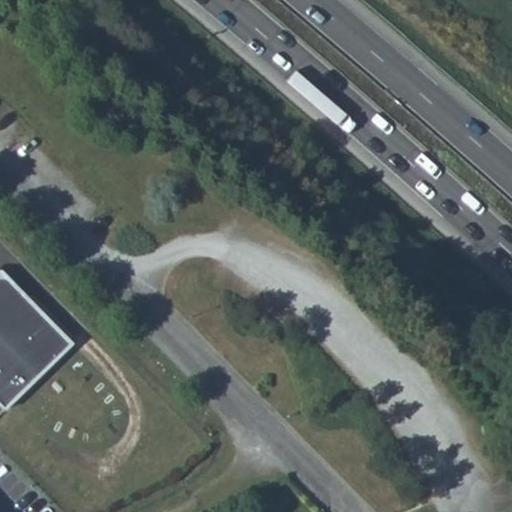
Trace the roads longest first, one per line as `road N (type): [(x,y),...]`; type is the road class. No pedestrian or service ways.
road 1 (trunk): [(222,0),(511,255)]
road 2 (trunk): [(511,175),(309,0)]
road 3 (residential): [(0,165),(106,267)]
